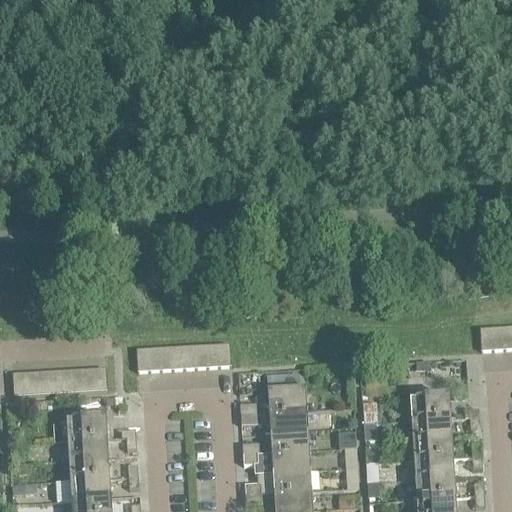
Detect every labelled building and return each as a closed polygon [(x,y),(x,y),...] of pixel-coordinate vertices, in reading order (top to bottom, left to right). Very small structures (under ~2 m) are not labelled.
[(511,330),(502,331),(503,353),(511,352),(511,330)] [(502,331),(490,332),(492,354),(503,353),(502,331)] [(492,354),(490,332),(478,332),(480,355),(492,354)] [(217,348),(205,349),(207,371),(218,371),(217,348)] [(229,348),(217,348),(218,371),(230,370),(229,348)] [(205,349),(194,350),(195,372),(207,371),(205,349)] [(194,350),(182,351),(183,373),(195,372),(194,350)] [(170,351),(159,352),(160,374),(172,374),(170,351)] [(182,351),(170,351),(172,374),(183,373),(182,351)] [(159,352),(147,353),(149,375),(160,374),(159,352)] [(149,375),(147,353),(135,353),(137,376),(149,375)] [(430,365),(415,366),(416,375),(430,375),(430,365)] [(105,372),(93,373),(94,395),(106,394),(105,372)] [(81,373),(70,374),(71,396),(83,396),(81,373)] [(93,373),(81,373),(83,396),(94,395),(93,373)] [(70,374),(58,375),(59,397),(71,396),(70,374)] [(46,375),(35,376),(36,398),(48,398),(46,375)] [(58,375),(46,375),(48,398),(59,397),(58,375)] [(35,376),(23,377),(24,399),(36,398),(35,376)] [(24,399),(23,377),(11,377),(13,400),(24,399)] [(298,377),(267,379),(268,396),(299,395),(298,377)] [(267,398),(268,417),(306,415),(304,396),(306,396),(306,394),(299,395),(268,396),(266,396),(266,398),(267,398)] [(410,406),(411,425),(449,423),(448,402),(409,404),(409,406),(410,406)] [(239,409),(239,419),(256,418),(255,408),(239,409)] [(105,413),(84,415),(84,424),(105,423),(105,413)] [(464,422),(469,422),(478,421),(478,413),(463,414),(464,422)] [(268,417),(270,437),(307,435),(306,415),(268,417)] [(256,418),(239,419),(240,430),(257,429),(256,418)] [(469,422),(469,434),(479,433),(478,421),(469,422)] [(67,427),(68,446),(106,444),(105,423),(84,424),(66,426),(66,427),(67,427)] [(411,425),(412,445),(450,442),(449,423),(411,425)] [(375,428),(363,429),(364,445),(376,444),(375,428)] [(121,443),(125,443),(135,442),(135,434),(120,435),(121,443)] [(270,437),(271,457),(308,455),(307,435),(270,437)] [(355,437),(338,438),(339,454),(344,453),(348,453),(356,453),(355,437)] [(125,443),(126,455),(136,454),(135,442),(125,443)] [(412,445),(413,464),(452,462),(450,442),(412,445)] [(68,446),(69,466),(107,463),(106,444),(68,446)] [(241,449),(242,459),(258,458),(258,448),(241,449)] [(470,449),(471,461),(481,460),(480,448),(470,449)] [(381,450),(364,451),(365,467),(377,466),(382,466),(381,450)] [(271,457),(272,477),(309,475),(308,455),(271,457)] [(258,458),(242,459),(243,469),(259,468),(258,458)] [(481,460),(471,461),(472,473),(481,472),(481,460)] [(413,464),(415,484),(453,481),(452,462),(413,464)] [(69,466),(70,485),(108,483),(107,463),(69,466)] [(377,466),(365,467),(367,487),(377,486),(377,466)] [(127,470),(128,482),(138,481),(137,469),(127,470)] [(272,477),(273,497),(311,495),(309,475),(272,477)] [(138,481),(128,482),(129,494),(138,493),(138,481)] [(415,484),(416,503),(454,501),(453,481),(415,484)] [(70,485),(71,505),(110,503),(108,483),(70,485)] [(473,488),(473,500),(483,499),(482,487),(473,488)] [(244,489),(244,499),(261,498),(260,488),(244,489)] [(378,488),(367,489),(367,502),(378,501),(378,488)] [(24,490),(11,491),(12,499),(25,498),(24,490)] [(273,497),(274,511),(311,511),(311,495),(273,497)] [(261,498),(244,499),(245,509),(262,508),(261,498)] [(359,499),(338,499),(338,511),(359,511),(359,499)] [(483,499),(473,500),(474,511),(484,511),(483,499)] [(416,503),(416,511),(454,511),(454,501),(416,503)] [(71,505),(71,511),(110,511),(110,503),(71,505)]
